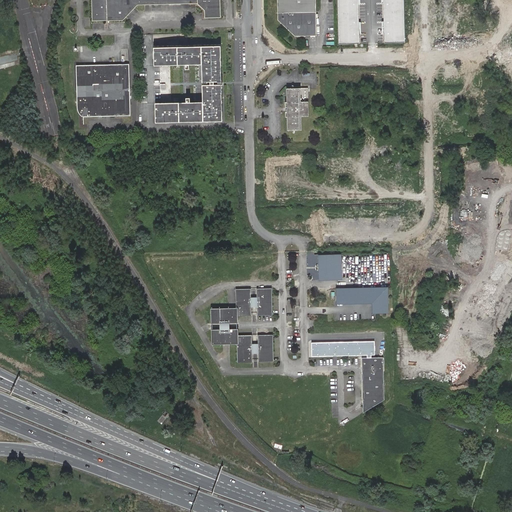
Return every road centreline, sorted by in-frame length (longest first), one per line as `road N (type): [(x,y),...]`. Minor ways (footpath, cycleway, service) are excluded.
road 1 (motorway): [(286,511),(0,400)]
road 2 (unclassified): [(425,56),(427,218),(396,236),(301,239)]
road 3 (unclassified): [(281,239),(285,359),(295,369),(304,358),(301,239)]
road 4 (motorway): [(0,418),(239,511)]
road 5 (motorway): [(306,511),(95,422)]
road 6 (motorway): [(0,447),(55,455),(210,511)]
road 7 (unclassified): [(281,239),(261,231),(252,211),(254,58)]
road 8 (unknown): [(148,35),(152,125),(249,124)]
road 9 (unclassified): [(254,58),(425,56)]
road 10 (unknown): [(125,42),(132,122),(89,127)]
